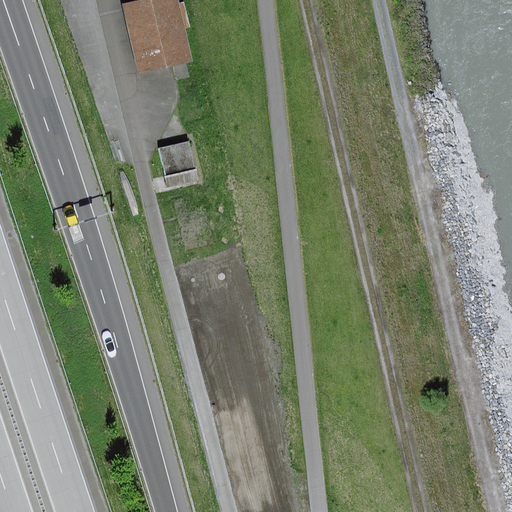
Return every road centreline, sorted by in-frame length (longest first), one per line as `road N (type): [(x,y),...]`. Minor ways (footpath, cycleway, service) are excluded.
road 1 (motorway): [(163,511),(0,12)]
road 2 (track): [(306,0),(423,511)]
road 3 (track): [(380,0),(495,511)]
road 4 (track): [(318,511),(265,0)]
road 5 (motorway): [(76,511),(0,278)]
